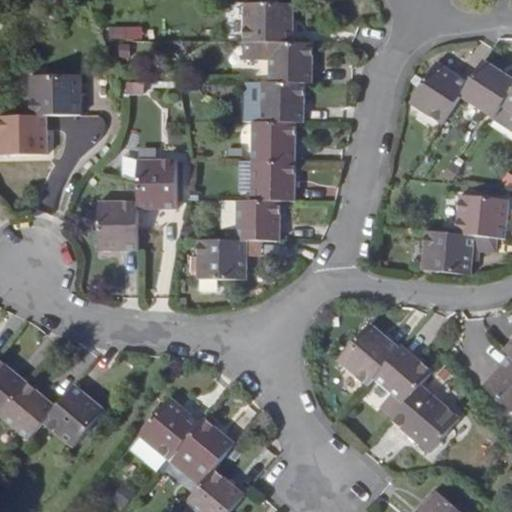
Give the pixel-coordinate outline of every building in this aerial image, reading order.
[(239,0),(240,38),(269,37),(288,37),(286,0),(239,0)] [(142,44),(142,28),(109,29),(109,45),(142,44)] [(308,36),(288,37),(269,37),(270,79),(298,79),(308,78),(308,36)] [(511,91),(511,72),(486,56),(472,79),(464,91),(499,113),(507,100),(511,91)] [(414,100),(447,120),(464,91),(472,79),(439,57),(414,100)] [(32,75),(32,114),(48,114),(83,114),(83,73),(32,75)] [(245,107),(260,107),(260,79),(245,79),(245,107)] [(299,117),(298,79),(270,79),(260,79),(260,107),(260,118),(290,118),(299,117)] [(511,103),(507,100),(499,113),(511,120),(511,103)] [(32,114),(0,114),(0,152),(47,152),(48,114),(32,114)] [(291,157),(290,118),(260,118),(253,119),(254,158),(291,157)] [(254,158),(255,198),(277,197),(291,197),(291,157),(254,158)] [(239,193),(250,192),(249,163),(238,163),(239,193)] [(131,185),(131,208),(131,215),(170,214),(169,164),(130,165),(131,185)] [(499,236),(507,236),(509,196),(459,193),(457,233),(476,234),(499,236)] [(277,239),(277,197),(255,198),(238,198),(239,240),(246,240),(277,239)] [(131,215),(131,208),(92,209),(93,258),(132,257),(131,215)] [(499,236),(476,234),(457,233),(428,231),(426,271),(473,273),(475,248),(498,249),(499,236)] [(239,240),(199,241),(199,281),(247,280),(246,240),(239,240)] [(374,385),(399,354),(368,330),(338,367),(369,391),(374,385)] [(402,351),(399,354),(374,385),(404,410),(417,395),(432,377),(402,351)] [(511,357),(510,356),(486,386),(511,408),(511,357)] [(0,358),(0,411),(25,379),(0,358)] [(59,405),(25,379),(0,411),(0,414),(31,440),(47,421),(59,405)] [(106,407),(76,384),(59,405),(47,421),(76,445),(106,407)] [(417,395),(404,410),(392,424),(423,449),(447,420),(417,395)] [(172,397),(142,435),(173,460),(180,451),(203,422),(172,397)] [(203,422),(180,451),(211,476),(217,469),(237,444),(206,418),(203,422)] [(163,472),(173,460),(142,435),(133,446),(163,472)] [(217,469),(211,476),(190,502),(202,511),(232,511),(247,495),(217,469)] [(461,511),(437,492),(421,511),(461,511)]
